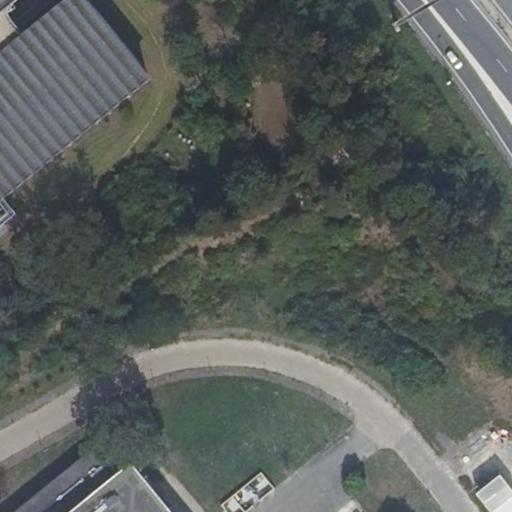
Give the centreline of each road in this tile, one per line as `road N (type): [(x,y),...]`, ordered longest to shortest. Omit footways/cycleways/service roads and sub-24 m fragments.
road 1 (residential): [(465,511),(372,411),(310,371),(258,357),(183,356),(134,373),(0,446)]
road 2 (trunk): [(414,0),(511,148)]
